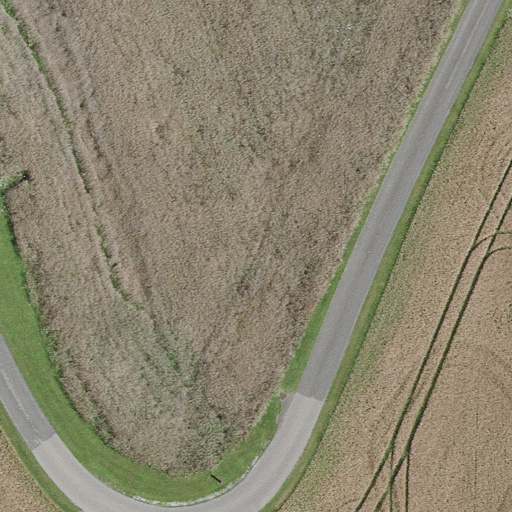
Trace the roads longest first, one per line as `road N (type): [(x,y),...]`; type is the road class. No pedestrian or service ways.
road 1 (unclassified): [(492,0),(270,481),(230,511)]
road 2 (unclassified): [(114,511),(45,449),(0,368)]
